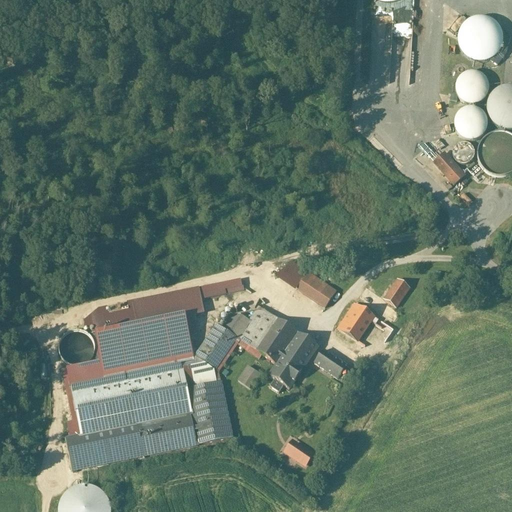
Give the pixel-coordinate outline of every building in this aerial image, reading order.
[(468,61),(473,63),(479,64),(484,64),(490,62),(494,59),(498,55),(500,52),(501,51),(502,45),(503,40),(502,36),(502,35),(499,30),(496,25),(491,22),(486,20),(481,19),(476,19),(470,21),(466,24),(462,28),(459,33),(458,38),(457,43),(458,49),(461,54),(464,58),(468,61)] [(478,76),(474,75),(468,75),(463,77),(459,81),(457,86),(456,91),(458,98),(463,103),(468,105),(473,105),(478,104),(482,101),(485,96),(486,91),(486,87),(484,82),(482,80),(478,76)] [(511,89),(508,89),(500,90),(494,94),(490,100),(487,107),(488,114),(491,121),(496,127),(502,130),(509,131),(511,130),(511,89)] [(476,112),(470,111),(465,112),(460,114),(457,118),(455,123),(454,129),(456,134),(460,138),(464,141),(470,142),(475,141),(480,139),(483,135),(485,129),(485,124),(484,119),(480,115),(476,112)] [(511,140),(510,138),(503,136),(495,136),(488,138),(483,143),(479,149),(478,156),(479,164),(483,170),(488,175),(495,177),(502,177),(509,175),(511,172),(511,140)] [(465,145),(462,144),(458,145),(455,147),(453,150),(452,154),(452,158),(454,161),(456,164),(460,165),(463,165),(467,165),(470,162),(472,159),(473,156),(473,152),(471,149),(469,146),(465,145)] [(463,177),(444,154),(433,164),(452,186),(463,177)] [(276,277),(296,290),(307,276),(291,265),(276,277)] [(333,279),(317,268),(311,277),(307,274),(307,276),(296,290),(324,310),(336,293),(327,287),(333,279)] [(240,281),(218,286),(219,292),(241,287),(240,281)] [(383,301),(395,309),(405,294),(409,290),(397,281),(383,301)] [(199,290),(103,308),(108,331),(203,313),(199,290)] [(395,309),(384,325),(388,328),(409,297),(405,294),(395,309)] [(371,353),(388,328),(384,325),(354,305),(337,330),(371,353)] [(236,338),(261,356),(275,365),(297,334),(258,307),(248,322),(234,312),(223,329),(236,338)] [(95,339),(104,383),(182,367),(194,364),(185,320),(95,339)] [(213,371),(236,338),(223,329),(217,326),(195,358),(204,365),(213,371)] [(80,332),(73,332),(66,335),(61,340),(58,347),(59,355),(63,361),(69,366),(76,368),(84,366),(90,362),(94,355),(94,348),(92,341),(87,335),(80,332)] [(297,334),(275,365),(268,376),(274,381),(269,388),(279,394),(284,387),(289,390),(318,349),(297,334)] [(213,371),(218,373),(237,346),(258,360),(261,356),(236,338),(213,371)] [(346,368),(322,352),(314,364),(337,380),(338,379),(342,381),(348,371),(345,369),(346,368)] [(191,416),(80,439),(80,438),(70,440),(66,441),(72,472),(231,440),(218,373),(213,371),(204,365),(182,370),(191,416)] [(191,416),(182,370),(182,367),(104,383),(70,390),(77,422),(80,438),(80,439),(191,416)] [(260,376),(247,367),(237,382),(250,391),(260,376)] [(70,440),(80,438),(77,422),(67,424),(70,440)] [(284,453),(288,456),(295,445),(291,443),(284,453)] [(304,467),(312,457),(295,445),(288,456),(304,467)] [(56,511),(104,511),(99,485),(53,494),(56,511)]
